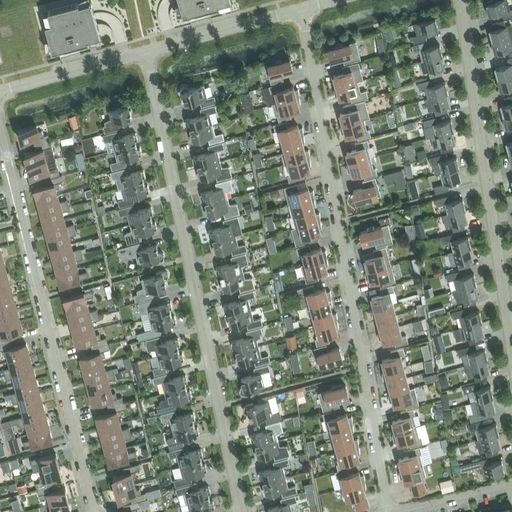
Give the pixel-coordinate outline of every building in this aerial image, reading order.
[(64,48),(76,45),(89,42),(89,41),(101,38),(90,0),(87,0),(42,12),(52,51),(64,48)] [(195,12),(207,9),(219,6),(219,5),(231,2),(230,0),(178,0),(183,15),(195,12)] [(511,9),(509,10),(506,0),(502,0),(493,2),(493,0),(486,2),(487,4),(485,5),(489,16),(502,13),(504,18),(511,16),(511,9)] [(425,34),(438,30),(435,18),(433,19),(433,17),(426,18),(427,21),(414,24),(417,35),(412,37),(414,43),(426,40),(425,34)] [(490,30),(493,42),(511,37),(511,36),(511,30),(511,25),(505,26),(504,20),(492,24),(493,30),(491,30),(490,30)] [(493,42),(491,42),(494,54),(508,50),(509,56),(511,55),(511,36),(511,37),(493,42)] [(355,42),(342,45),(341,43),(335,45),(335,47),(328,49),(331,61),(342,58),(344,64),(360,59),(355,42)] [(419,51),(422,61),(441,56),(441,57),(442,56),(439,44),(426,48),(424,42),(411,46),(413,52),(419,51)] [(428,72),(430,78),(442,74),(440,68),(443,68),(444,68),(441,57),(441,56),(422,61),(420,61),(423,73),(428,72)] [(495,68),(498,79),(499,79),(511,75),(511,57),(507,59),(509,65),(496,68),(496,67),(495,68)] [(266,66),(271,84),(283,80),(282,74),(293,71),(289,59),(282,61),(282,59),(275,61),(276,63),(266,66)] [(332,80),(333,88),(357,81),(363,80),(358,62),(342,67),(343,73),(333,76),(334,80),(332,80)] [(511,75),(499,79),(498,79),(497,80),(500,91),(511,87),(511,75)] [(398,77),(392,79),(394,86),(400,85),(398,77)] [(424,88),(427,98),(427,99),(446,94),(448,93),(445,82),(432,85),(430,80),(417,83),(419,90),(424,88)] [(357,81),(333,88),(334,96),(338,94),(339,98),(350,95),(351,102),(368,97),(366,90),(360,92),(357,81)] [(273,93),(276,103),(299,96),(298,89),(294,90),(293,86),(283,89),(281,83),(269,87),(271,93),(273,93)] [(179,91),(180,92),(181,97),(183,96),(185,104),(200,100),(201,106),(216,103),(214,96),(207,98),(204,85),(188,89),(188,88),(187,87),(186,87),(185,86),(184,86),(183,86),(182,86),(181,87),(180,88),(179,89),(179,90),(179,91)] [(238,94),(243,110),(250,108),(246,92),(238,94)] [(434,109),(435,115),(447,112),(446,106),(449,105),(449,106),(446,94),(427,99),(427,98),(425,99),(429,111),(434,109)] [(299,96),(276,103),(272,104),(275,116),(277,115),(278,121),(291,118),(289,112),(299,109),(298,105),(300,104),(299,96)] [(504,117),(511,114),(511,96),(503,99),(504,105),(502,105),(501,105),(504,117)] [(340,126),(363,119),(369,118),(364,100),(343,106),(344,113),(340,114),(341,118),(339,118),(340,126)] [(129,102),(128,102),(127,101),(126,101),(125,102),(124,102),(123,103),(122,104),(122,105),(122,106),(122,107),(109,111),(111,119),(104,122),(105,126),(103,126),(105,132),(119,129),(118,122),(132,119),(130,110),(132,110),(131,105),(131,104),(130,103),(129,102)] [(189,126),(190,130),(212,124),(209,113),(216,111),(215,105),(200,109),(202,115),(190,118),(185,120),(187,127),(189,126)] [(511,114),(504,117),(502,117),(505,129),(511,126),(511,114)] [(433,125),(436,135),(452,131),(454,131),(450,119),(437,123),(436,117),(423,121),(424,127),(433,125)] [(366,130),(363,119),(340,126),(341,134),(345,132),(346,136),(356,133),(358,140),(370,136),(368,129),(366,130)] [(280,142),(303,135),(302,128),(299,129),(297,125),(287,128),(286,121),(273,125),(275,131),(277,131),(280,142)] [(212,124),(190,130),(192,134),(189,135),(191,142),(196,140),(208,137),(209,143),(224,139),(222,133),(215,135),(212,124)] [(36,139),(38,144),(50,141),(48,135),(43,136),(42,131),(38,132),(36,125),(18,130),(22,142),(36,139)] [(114,150),(136,145),(135,141),(137,140),(136,133),(131,134),(119,137),(117,131),(103,135),(104,141),(105,141),(108,152),(114,150)] [(436,135),(431,136),(434,148),(439,147),(441,153),(453,149),(451,143),(454,143),(455,143),(452,131),(436,135)] [(281,153),(304,147),(303,143),(304,143),(303,135),(280,142),(283,153),(281,153)] [(346,164),(370,158),(367,147),(369,147),(367,140),(355,144),(356,150),(346,153),(347,156),(345,157),(346,164)] [(39,150),(25,154),(28,166),(55,158),(50,141),(38,144),(39,150)] [(198,167),(220,161),(217,150),(224,148),(222,142),(208,146),(209,152),(197,155),(193,157),(195,164),(197,163),(198,167)] [(414,142),(403,144),(406,159),(417,157),(414,142)] [(110,163),(112,169),(126,165),(125,159),(137,156),(142,155),(140,148),(137,148),(136,145),(114,150),(117,161),(110,163)] [(304,147),(281,153),(284,165),(310,158),(309,150),(305,151),(304,147)] [(425,150),(416,152),(418,158),(427,156),(425,150)] [(82,152),(75,153),(77,161),(84,160),(82,152)] [(253,154),(254,161),(261,159),(260,152),(253,154)] [(439,162),(442,172),(442,173),(457,169),(459,168),(456,157),(443,160),(441,154),(428,158),(430,165),(439,162)] [(55,158),(28,166),(31,177),(45,173),(47,179),(49,179),(49,178),(59,176),(55,158)] [(310,158),(284,165),(286,164),(289,175),(287,176),(289,182),(307,177),(305,171),(310,169),(309,166),(311,165),(310,158)] [(370,158),(346,164),(348,172),(351,171),(352,175),(363,172),(364,178),(377,175),(375,168),(373,169),(370,158)] [(263,166),(261,159),(254,161),(256,168),(263,166)] [(220,161),(198,167),(199,171),(197,172),(199,179),(203,178),(203,177),(215,174),(217,180),(232,176),(229,167),(222,167),(220,161)] [(127,174),(125,168),(110,172),(112,178),(115,178),(118,189),(120,188),(144,182),(143,178),(145,177),(143,170),(138,171),(127,174)] [(436,193),(449,189),(447,183),(460,180),(460,181),(461,181),(457,169),(442,173),(442,172),(440,173),(443,184),(434,186),(436,193)] [(401,170),(384,175),(386,182),(395,179),(398,189),(406,187),(401,170)] [(34,189),(37,201),(57,195),(55,189),(59,188),(58,183),(63,181),(61,175),(59,176),(49,178),(49,179),(50,184),(34,189)] [(353,191),(356,202),(363,200),(364,202),(371,200),(370,198),(380,196),(377,184),(375,178),(362,181),(364,188),(353,191)] [(206,204),(228,198),(226,192),(233,189),(230,179),(215,183),(217,189),(205,192),(200,194),(202,201),(205,200),(206,204)] [(120,206),(134,203),(132,196),(144,193),(145,193),(149,192),(147,185),(145,185),(144,182),(120,188),(123,199),(118,200),(120,206)] [(296,184),(284,188),(286,194),(288,194),(290,204),(291,204),(314,198),(313,190),(309,191),(308,188),(298,190),(296,184)] [(278,189),(269,192),(271,197),(280,195),(278,189)] [(417,189),(410,191),(412,198),(419,196),(417,189)] [(37,201),(41,212),(68,205),(67,200),(59,202),(57,195),(37,201)] [(445,204),(448,214),(464,210),(465,210),(462,198),(449,202),(447,196),(434,200),(436,206),(445,204)] [(228,198),(206,204),(207,208),(204,209),(206,216),(211,215),(211,214),(223,211),(225,217),(239,213),(237,204),(229,204),(228,198)] [(290,204),(288,205),(292,216),(314,210),(313,206),(315,205),(314,198),(291,204),(290,204)] [(103,204),(96,206),(98,212),(105,211),(103,204)] [(41,212),(44,225),(64,219),(62,212),(70,210),(68,205),(41,212)] [(133,205),(118,209),(120,215),(127,214),(130,224),(152,218),(150,215),(153,214),(151,207),(146,208),(134,211),(133,205)] [(314,210),(292,216),(295,228),(297,227),(320,220),(319,213),(315,214),(314,210)] [(451,226),(453,232),(465,228),(463,222),(466,222),(467,222),(464,210),(448,214),(443,215),(446,227),(451,226)] [(265,216),(266,223),(273,222),(272,215),(265,216)] [(212,237),(213,241),(235,235),(242,233),(239,222),(238,216),(223,220),(225,226),(213,229),(208,231),(210,238),(212,237)] [(142,239),(140,234),(140,233),(152,230),(157,229),(155,222),(153,222),(152,218),(130,224),(131,230),(125,234),(127,243),(142,239)] [(44,225),(47,237),(75,229),(73,224),(66,226),(64,219),(44,225)] [(295,228),(291,229),(296,246),(302,244),(319,239),(317,233),(320,232),(319,228),(321,228),(320,220),(297,227),(295,228)] [(273,222),(266,223),(268,230),(274,229),(273,222)] [(413,224),(406,225),(408,238),(414,237),(413,224)] [(363,244),(374,241),(376,247),(392,242),(388,225),(374,228),(374,226),(367,228),(367,230),(360,232),(363,244)] [(47,237),(51,249),(70,244),(69,237),(76,234),(75,229),(47,237)] [(424,230),(416,232),(418,238),(426,236),(424,230)] [(451,241),(454,251),(454,252),(469,248),(471,247),(468,236),(454,239),(453,233),(440,237),(442,244),(451,241)] [(235,235),(213,241),(215,245),(212,246),(214,253),(219,251),(231,248),(232,254),(247,250),(245,244),(238,246),(235,235)] [(118,249),(120,255),(128,253),(128,256),(136,256),(138,264),(153,260),(154,262),(161,261),(161,260),(162,260),(163,260),(163,259),(163,258),(164,258),(164,257),(164,256),(164,255),(164,254),(163,253),(162,253),(161,252),(160,252),(159,251),(158,252),(156,245),(142,249),(140,243),(118,249)] [(51,249),(54,261),(81,254),(81,253),(80,249),(80,248),(72,250),(70,244),(51,249)] [(275,244),(268,246),(270,252),(277,251),(275,244)] [(301,265),(327,258),(326,251),(322,252),(321,248),(311,251),(309,244),(296,248),(298,254),(300,254),(303,264),(301,265)] [(364,264),(365,271),(390,264),(385,247),(373,250),(375,256),(364,259),(366,263),(364,264)] [(457,263),(458,269),(470,266),(469,260),(472,259),(472,260),(469,248),(454,252),(454,251),(448,253),(452,264),(457,263)] [(220,274),(221,278),(243,272),(241,266),(248,263),(245,253),(231,257),(232,263),(220,266),(216,268),(218,275),(220,274)] [(54,261),(57,273),(77,267),(75,261),(83,259),(81,254),(54,261)] [(416,257),(409,259),(412,270),(419,269),(416,257)] [(328,266),(327,258),(301,265),(306,283),(319,279),(317,273),(327,270),(326,266),(328,266)] [(390,264),(365,271),(366,279),(370,278),(371,282),(381,279),(382,285),(395,282),(390,264)] [(57,273),(60,285),(88,277),(86,272),(79,274),(77,267),(57,273)] [(138,294),(134,295),(135,301),(154,296),(152,290),(166,287),(165,280),(166,279),(167,279),(167,278),(168,277),(168,276),(168,275),(168,274),(168,273),(167,272),(166,272),(166,271),(165,271),(164,271),(163,271),(162,271),(156,273),(156,275),(141,279),(143,287),(137,291),(138,294)] [(279,271),(272,273),(276,290),(283,289),(279,271)] [(453,280),(456,290),(475,285),(477,285),(473,273),(460,277),(458,271),(446,274),(447,281),(453,280)] [(0,286),(10,284),(6,272),(0,273),(0,286)] [(243,272),(221,278),(222,282),(220,283),(222,290),(226,289),(226,288),(238,285),(240,291),(255,287),(252,278),(245,278),(243,272)] [(0,299),(13,296),(10,284),(0,286),(0,299)] [(302,307),(306,306),(331,298),(330,291),(326,292),(325,288),(315,291),(313,285),(297,289),(302,307)] [(370,302),(371,309),(393,304),(390,293),(394,292),(392,285),(379,288),(381,295),(371,297),(372,301),(370,302)] [(464,306),(476,303),(474,297),(477,296),(477,297),(478,297),(475,285),(456,290),(454,290),(457,302),(462,301),(464,306)] [(228,311),(229,315),(251,309),(248,298),(255,296),(253,290),(238,294),(240,300),(228,304),(228,303),(223,305),(225,312),(228,311)] [(64,298),(67,310),(87,305),(85,299),(93,296),(92,291),(64,298)] [(0,312),(16,308),(13,296),(0,299),(0,312)] [(311,316),(331,310),(330,307),(332,306),(331,298),(306,306),(309,317),(311,317),(311,316)] [(152,299),(137,303),(140,313),(147,313),(149,318),(171,313),(170,309),(172,308),(170,301),(165,302),(154,305),(152,299)] [(376,316),(377,320),(396,315),(393,304),(371,309),(372,317),(376,316)] [(67,310),(70,322),(98,314),(97,309),(89,311),(87,305),(67,310)] [(424,308),(424,307),(417,309),(418,315),(425,314),(424,308)] [(0,325),(19,320),(16,308),(0,312),(0,325)] [(461,327),(461,328),(480,322),(480,323),(482,322),(479,311),(466,314),(464,308),(451,312),(453,319),(458,317),(461,327)] [(254,320),(251,309),(229,315),(230,319),(227,320),(229,327),(234,326),(234,325),(246,322),(248,328),(262,324),(261,318),(254,320)] [(311,316),(311,317),(314,327),(337,321),(336,313),(332,314),(331,310),(311,316)] [(139,339),(161,333),(160,327),(171,324),(176,323),(174,316),(172,316),(171,313),(149,318),(152,329),(137,333),(139,339)] [(70,322),(74,334),(93,328),(92,322),(99,320),(98,314),(70,322)] [(285,324),(292,322),(291,315),(284,317),(285,324)] [(376,324),(377,332),(399,326),(396,315),(377,320),(378,324),(376,324)] [(0,344),(10,342),(8,336),(23,332),(19,320),(0,325),(0,326),(1,332),(0,332),(0,344)] [(337,321),(314,327),(317,338),(315,339),(317,345),(329,342),(327,336),(338,333),(336,329),(338,328),(337,321)] [(292,322),(285,324),(287,330),(294,329),(292,322)] [(480,322),(461,328),(461,327),(460,328),(463,339),(468,338),(470,344),(482,341),(480,335),(483,334),(483,335),(484,334),(480,323),(480,322)] [(402,336),(399,326),(377,332),(378,339),(382,338),(383,342),(393,339),(395,346),(408,342),(406,335),(402,336)] [(236,352),(256,347),(256,346),(253,336),(262,333),(261,327),(246,331),(248,337),(236,340),(231,342),(233,349),(235,348),(236,352)] [(74,334),(77,346),(93,341),(95,347),(107,344),(106,338),(101,339),(99,334),(95,335),(93,328),(74,334)] [(295,335),(285,337),(287,349),(297,347),(295,335)] [(438,335),(432,337),(437,352),(443,350),(438,335)] [(161,343),(161,342),(160,336),(145,340),(148,350),(155,350),(157,356),(178,350),(177,346),(180,345),(178,338),(173,339),(161,343)] [(8,354),(9,360),(29,355),(26,343),(11,347),(10,342),(0,344),(0,350),(2,350),(4,355),(8,354)] [(278,344),(281,356),(288,354),(284,342),(278,344)] [(80,357),(83,369),(103,363),(101,357),(105,356),(104,351),(109,350),(107,344),(95,347),(96,353),(80,357)] [(339,348),(328,351),(326,345),(314,348),(319,366),(328,363),(329,365),(339,362),(339,360),(342,359),(339,348)] [(256,346),(256,347),(236,352),(238,356),(235,357),(237,364),(242,363),(242,362),(254,359),(255,365),(270,361),(268,355),(261,357),(258,346),(256,346)] [(470,364),(486,360),(488,360),(485,348),(471,352),(470,346),(457,349),(458,356),(462,355),(464,365),(465,365),(470,364)] [(381,365),(382,372),(403,366),(400,356),(405,354),(403,348),(390,351),(392,357),(382,360),(383,364),(381,365)] [(160,366),(153,368),(154,374),(169,371),(167,365),(179,361),(184,360),(182,353),(180,354),(178,350),(157,356),(160,366)] [(296,353),(289,354),(291,363),(298,362),(296,353)] [(3,369),(5,375),(32,367),(29,355),(9,360),(11,367),(3,369)] [(486,360),(470,364),(465,365),(468,377),(474,375),(475,381),(487,378),(485,372),(488,371),(489,372),(486,360)] [(83,369),(87,381),(114,373),(113,368),(105,370),(103,363),(83,369)] [(241,378),(243,385),(242,385),(241,386),(240,387),(240,388),(239,389),(239,390),(240,391),(240,392),(240,393),(241,393),(242,394),(243,394),(244,394),(245,394),(252,392),(251,389),(264,386),(260,373),(270,370),(268,364),(254,368),(255,374),(241,378)] [(387,379),(388,382),(406,377),(403,366),(382,372),(383,380),(387,379)] [(14,378),(16,385),(36,379),(32,367),(5,375),(6,380),(14,378)] [(87,381),(90,393),(110,388),(108,381),(115,379),(114,373),(87,381)] [(161,382),(164,392),(186,387),(185,383),(187,382),(185,375),(181,376),(169,379),(167,373),(153,377),(154,384),(161,382)] [(387,387),(388,394),(409,389),(406,377),(388,382),(389,386),(387,387)] [(10,394),(11,399),(39,391),(36,379),(16,385),(18,392),(10,394)] [(473,391),(476,401),(476,402),(492,397),(492,398),(493,397),(490,386),(477,389),(475,383),(462,387),(464,393),(473,391)] [(331,389),(318,393),(323,411),(339,406),(337,400),(349,397),(345,385),(342,386),(342,384),(331,387),(331,389)] [(175,401),(187,398),(192,397),(190,390),(187,390),(186,387),(164,392),(166,399),(159,402),(160,405),(156,406),(158,412),(176,408),(175,401)] [(110,388),(90,393),(93,405),(109,400),(111,406),(123,403),(122,397),(117,398),(115,393),(111,394),(110,388)] [(296,391),(300,403),(306,401),(303,389),(296,391)] [(412,399),(409,389),(388,394),(389,402),(393,401),(394,405),(404,402),(406,408),(418,405),(417,398),(412,399)] [(21,402),(22,409),(42,404),(39,391),(11,399),(13,404),(21,402)] [(447,392),(441,394),(442,401),(443,409),(450,408),(448,400),(447,392)] [(476,401),(471,403),(474,414),(469,416),(471,422),(481,419),(493,416),(491,410),(494,409),(495,409),(492,398),(492,397),(476,402),(476,401)] [(243,409),(243,410),(243,411),(244,412),(245,413),(246,413),(247,413),(248,413),(249,413),(250,420),(265,416),(266,422),(281,418),(279,412),(272,414),(269,401),(254,405),(253,402),(246,404),(245,405),(244,405),(244,406),(243,407),(243,408),(243,409)] [(121,415),(120,410),(125,409),(123,403),(111,406),(113,412),(96,416),(99,428),(119,422),(118,416),(121,415)] [(18,423),(46,416),(42,404),(22,409),(24,416),(17,418),(18,423)] [(391,425),(392,433),(416,426),(413,416),(415,415),(413,408),(400,412),(402,418),(392,421),(393,425),(391,425)] [(442,408),(435,409),(436,419),(443,418),(442,408)] [(169,419),(172,429),(194,424),(193,420),(195,419),(193,412),(188,413),(177,416),(175,410),(160,414),(162,420),(169,419)] [(322,413),(327,431),(352,424),(351,416),(348,417),(347,414),(336,416),(335,410),(322,413)] [(27,426),(29,433),(49,428),(46,416),(18,423),(19,428),(27,426)] [(255,442),(256,446),(277,440),(276,434),(283,431),(280,421),(265,425),(267,431),(255,434),(250,435),(252,442),(255,442)] [(475,429),(478,440),(497,435),(499,435),(496,423),(482,427),(481,421),(468,424),(470,431),(475,429)] [(119,422),(99,428),(103,440),(130,432),(129,427),(121,429),(119,422)] [(194,424),(172,429),(174,436),(167,439),(170,448),(184,444),(183,438),(194,435),(199,434),(197,427),(195,427),(194,424)] [(332,442),(353,436),(352,432),(353,431),(352,424),(327,431),(329,431),(332,442)] [(416,426),(392,433),(393,440),(397,439),(398,443),(408,440),(410,447),(423,443),(421,436),(419,437),(416,426)] [(23,441),(25,447),(52,439),(49,428),(29,433),(31,439),(23,441)] [(130,432),(103,440),(106,452),(126,447),(124,440),(132,438),(130,432)] [(498,453),(497,447),(499,446),(500,447),(497,435),(478,440),(476,440),(479,452),(485,450),(486,456),(498,453)] [(335,453),(359,446),(358,439),(354,440),(353,436),(332,442),(335,453)] [(18,437),(6,440),(10,453),(22,450),(18,437)] [(446,439),(438,441),(440,451),(448,449),(446,439)] [(277,440),(256,446),(257,450),(254,450),(256,458),(261,456),(273,453),(275,459),(289,455),(287,445),(279,446),(277,440)] [(308,448),(315,447),(314,440),(307,441),(308,448)] [(359,446),(335,453),(338,464),(336,464),(338,471),(347,468),(350,467),(349,461),(359,458),(358,454),(360,454),(359,446)] [(126,447),(106,452),(109,464),(137,456),(135,450),(127,453),(126,447)] [(182,447),(168,451),(170,458),(177,456),(180,466),(201,461),(200,457),(203,456),(201,449),(196,450),(184,453),(182,447)] [(315,447),(308,448),(310,455),(317,454),(315,447)] [(398,464),(399,471),(422,465),(419,454),(421,453),(419,447),(407,450),(409,456),(398,459),(400,463),(398,464)] [(39,463),(41,469),(59,465),(56,453),(30,460),(32,466),(39,463)] [(262,479),(263,483),(285,477),(282,466),(289,464),(288,458),(273,462),(275,468),(263,471),(258,472),(260,480),(262,479)] [(462,472),(475,468),(481,467),(484,478),(497,474),(497,476),(503,475),(503,473),(504,472),(501,460),(488,464),(486,458),(473,462),(460,465),(462,472)] [(17,459),(11,461),(13,468),(19,466),(17,459)] [(9,460),(1,462),(4,472),(11,470),(9,460)] [(174,480),(175,486),(192,481),(190,475),(202,472),(207,471),(205,464),(202,464),(201,461),(180,466),(183,477),(174,480)] [(135,471),(140,470),(138,464),(126,467),(127,473),(113,477),(116,489),(134,484),(132,478),(136,477),(135,471)] [(35,483),(37,489),(49,486),(48,480),(62,476),(59,465),(41,469),(43,475),(39,476),(40,482),(35,483)] [(425,476),(422,465),(399,471),(400,479),(404,478),(405,481),(410,480),(414,495),(426,492),(423,480),(419,481),(418,478),(425,476)] [(338,478),(341,489),(365,482),(364,475),(360,476),(359,472),(349,475),(347,468),(338,471),(334,472),(336,478),(338,478)] [(285,477),(263,483),(264,487),(262,487),(264,495),(269,493),(281,490),(282,496),(297,492),(295,486),(288,488),(285,477)] [(451,479),(439,482),(442,493),(454,490),(451,479)] [(8,484),(10,491),(17,489),(15,482),(8,484)] [(365,482),(341,489),(344,500),(353,497),(357,509),(368,505),(364,490),(366,490),(365,482)] [(147,499),(146,492),(141,494),(139,488),(135,490),(134,484),(116,489),(119,500),(133,496),(135,502),(138,501),(147,499)] [(190,484),(176,488),(178,495),(184,493),(187,503),(209,497),(208,494),(210,493),(209,486),(204,487),(192,490),(190,484)] [(51,492),(49,486),(37,489),(38,495),(43,494),(45,499),(49,498),(51,504),(68,499),(65,488),(51,492)] [(291,511),(289,503),(296,501),(295,495),(280,499),(282,505),(268,509),(268,511),(291,511)] [(199,511),(210,509),(215,508),(213,501),(210,501),(209,497),(187,503),(189,510),(183,511),(199,511)] [(11,501),(13,508),(20,506),(18,499),(11,501)] [(66,511),(72,511),(68,499),(51,504),(52,510),(48,511),(66,511)] [(135,511),(135,508),(140,507),(138,501),(135,502),(126,504),(128,510),(120,511),(135,511)]
